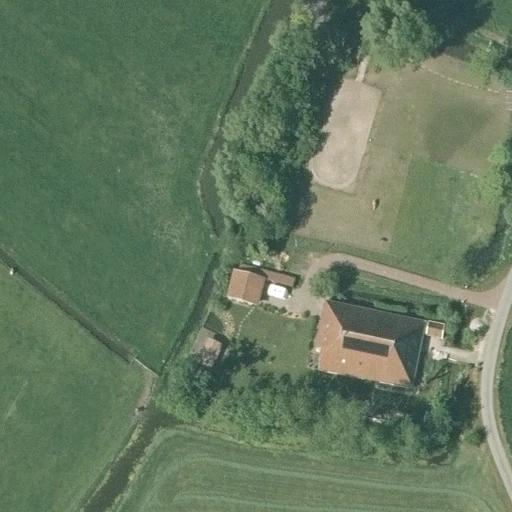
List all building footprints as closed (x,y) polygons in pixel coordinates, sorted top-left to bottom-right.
[(336,36),(328,34),(324,49),(331,51),(330,54),(359,62),(364,44),(336,35),(336,36)] [(260,309),(268,282),(235,272),(227,299),(260,309)] [(295,287),(297,278),(273,273),(271,282),(295,287)] [(366,364),(376,315),(326,304),(315,353),(321,354),(317,372),(366,381),(369,364),(366,364)] [(369,364),(366,381),(411,391),(422,337),(425,325),(376,315),(366,364),(369,364)] [(425,325),(422,337),(442,341),(444,329),(425,325)] [(223,348),(208,341),(196,367),(212,374),(223,348)]
